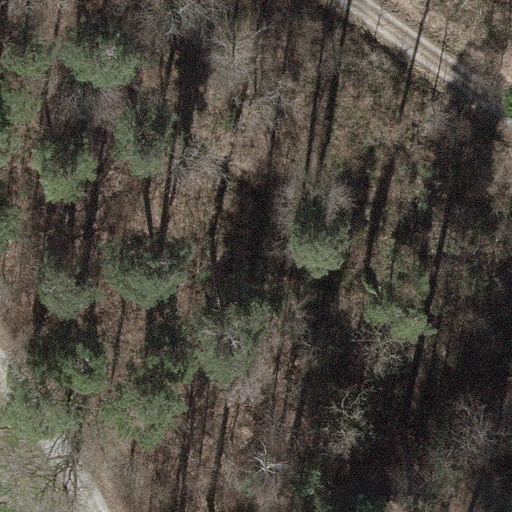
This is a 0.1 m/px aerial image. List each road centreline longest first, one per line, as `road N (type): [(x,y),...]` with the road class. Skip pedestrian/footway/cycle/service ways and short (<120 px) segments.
road 1 (track): [(358,0),(418,52),(511,110)]
road 2 (track): [(85,511),(29,404),(0,367)]
